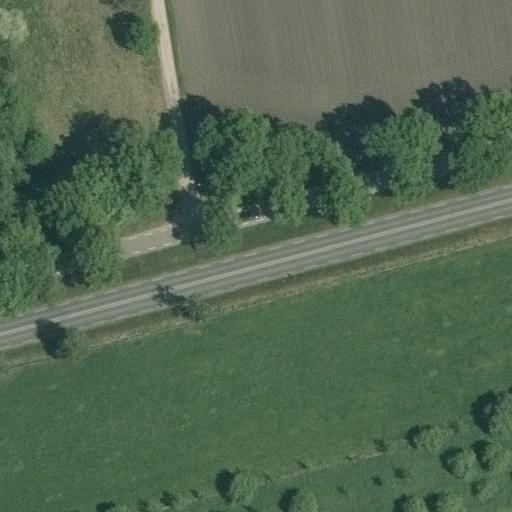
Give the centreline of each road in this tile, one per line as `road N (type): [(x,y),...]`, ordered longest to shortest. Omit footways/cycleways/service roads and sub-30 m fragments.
road 1 (primary): [(0,334),(511,199)]
road 2 (unclassified): [(0,281),(511,147)]
road 3 (track): [(159,0),(196,231)]
